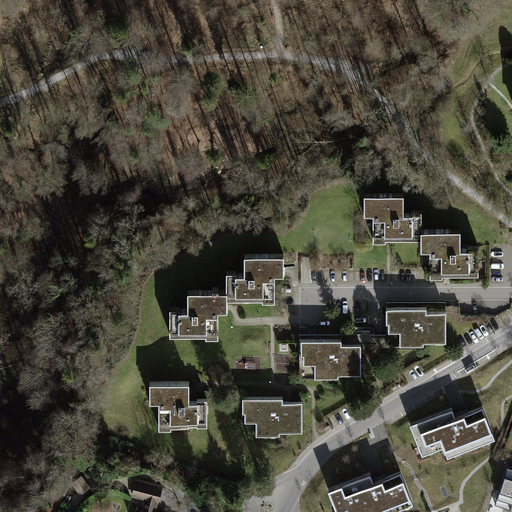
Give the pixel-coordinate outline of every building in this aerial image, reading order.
[(404,197),(364,197),(364,216),(373,216),(373,243),(385,243),(385,240),(390,240),(422,240),(422,233),(422,215),(404,215),(404,197)] [(462,233),(422,233),(422,240),(422,250),(430,250),(430,279),(444,279),(444,276),(447,276),(480,276),(479,250),(462,250),(462,233)] [(283,266),(283,257),(244,256),(244,275),(227,275),(226,294),(226,300),(255,300),(255,304),(277,304),(277,279),(283,279),(283,273),(283,266)] [(169,313),(169,337),(206,337),(206,340),(220,340),(220,313),(226,313),(226,300),(226,294),(187,294),(187,313),(169,313)] [(444,308),(444,314),(444,323),(463,323),(463,308),(444,308)] [(386,328),(386,332),(398,332),(398,346),(416,346),(445,345),(444,323),(444,314),(425,315),(425,309),(386,310),(386,328)] [(340,342),(300,343),(300,365),(315,365),(315,377),(359,377),(358,346),(344,346),(340,346),(340,342)] [(189,385),(149,385),(149,403),(159,403),(159,431),(205,431),(205,401),(189,401),(189,385)] [(281,399),(241,400),(241,423),(256,423),(256,435),(301,435),(301,404),(281,404),(281,399)] [(453,410),(412,426),(423,454),(445,446),(449,456),(494,439),(483,410),(464,417),(457,420),(453,410)] [(345,474),(347,479),(365,473),(364,468),(345,474)] [(342,487),(330,491),(338,511),(341,511),(348,510),(348,511),(390,511),(412,504),(401,474),(381,482),(346,495),(342,487)] [(153,511),(161,487),(135,480),(129,499),(142,502),(137,511),(153,511)]
